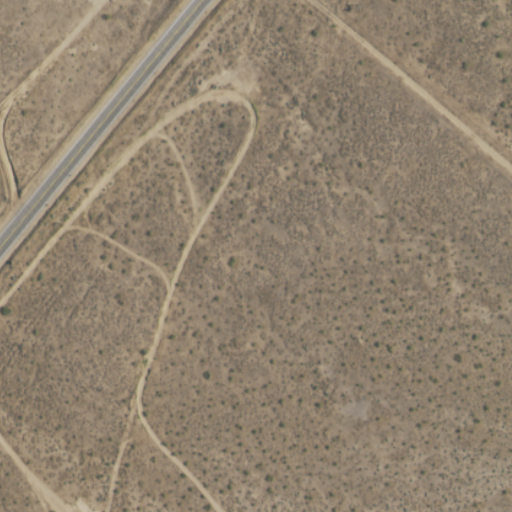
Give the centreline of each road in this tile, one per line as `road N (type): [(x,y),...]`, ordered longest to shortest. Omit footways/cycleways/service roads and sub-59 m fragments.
road 1 (tertiary): [(0,247),(203,0)]
road 2 (track): [(311,0),(511,167)]
